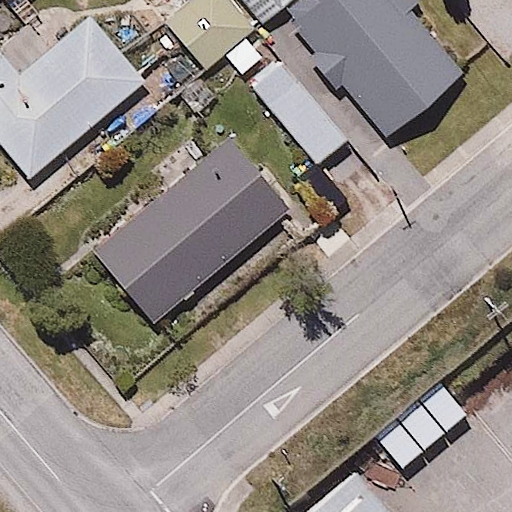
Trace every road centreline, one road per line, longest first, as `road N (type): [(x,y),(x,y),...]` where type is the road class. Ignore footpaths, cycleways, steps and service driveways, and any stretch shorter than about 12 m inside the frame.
road 1 (residential): [(511,185),(126,511)]
road 2 (tertiary): [(84,511),(0,414)]
